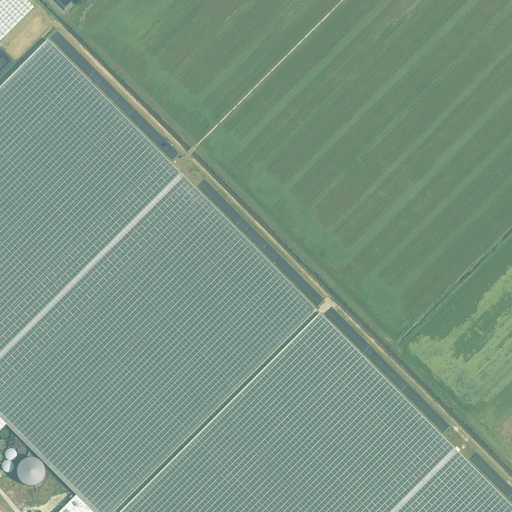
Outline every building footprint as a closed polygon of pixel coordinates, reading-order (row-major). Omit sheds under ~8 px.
[(0,0),(0,41),(33,8),(24,0),(0,0)] [(47,40),(0,86),(0,196),(213,411),(315,309),(47,40)] [(92,511),(111,511),(213,411),(0,196),(0,418),(6,424),(76,496),(92,511)] [(511,511),(511,507),(320,314),(218,416),(313,511),(511,511)] [(121,511),(313,511),(218,416),(121,511)] [(18,471),(17,474),(18,476),(18,478),(19,481),(20,482),(21,483),(22,484),(24,486),(27,487),(29,487),(31,488),(34,487),(36,487),(38,486),(40,484),(42,483),(44,481),(45,478),(45,476),(45,474),(45,471),(45,469),(44,467),(42,465),(40,463),(38,461),(36,460),(34,460),(31,460),(29,460),(27,460),(24,461),(22,463),(21,465),(19,467),(18,469),(18,471)] [(92,511),(76,496),(60,511),(92,511)]
